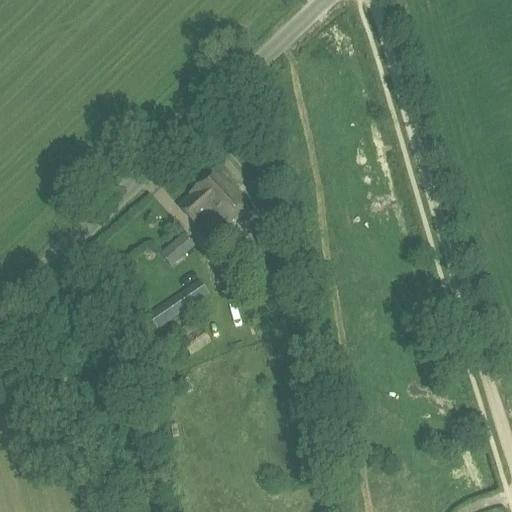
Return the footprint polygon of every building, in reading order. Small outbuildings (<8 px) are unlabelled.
[(181,207),(199,227),(218,206),(215,203),(238,183),(222,166),(191,195),(192,196),(181,207)] [(218,206),(210,216),(225,231),(256,202),(238,183),(216,203),(218,206)] [(298,294),(295,283),(279,217),(269,220),(271,227),(256,231),(273,301),(298,294)] [(159,331),(212,296),(195,273),(174,287),(178,293),(148,315),(159,331)] [(198,318),(176,333),(193,358),(214,344),(198,318)]
